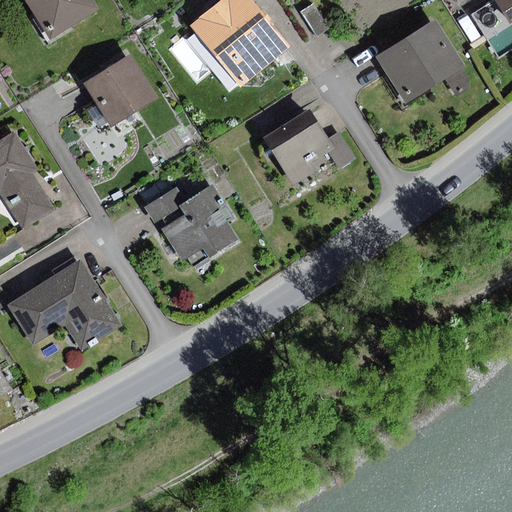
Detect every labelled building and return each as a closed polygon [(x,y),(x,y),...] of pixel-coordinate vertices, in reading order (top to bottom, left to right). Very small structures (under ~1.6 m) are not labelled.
[(92,0),(26,0),(51,39),(99,9),(92,0)] [(252,0),(224,0),(192,27),(242,89),(292,48),(252,0)] [(511,26),(511,25),(496,0),(495,0),(472,15),(488,41),(511,26)] [(511,0),(496,0),(511,25),(511,26),(488,41),(499,58),(511,50),(511,0)] [(314,4),(301,12),(318,37),(330,29),(314,4)] [(437,21),(379,58),(408,104),(447,79),(458,98),(469,91),(471,81),(464,70),(466,68),(437,21)] [(133,56),(85,85),(111,129),(159,100),(133,56)] [(311,110),(264,140),(294,186),(341,157),(329,140),(311,110)] [(16,132),(0,141),(0,195),(23,232),(56,211),(33,175),(40,170),(16,132)] [(341,132),(329,140),(341,157),(346,166),(357,159),(341,132)] [(167,226),(163,229),(184,264),(204,251),(209,260),(239,241),(228,224),(236,220),(214,184),(186,201),(180,205),(161,216),(167,226)] [(180,205),(186,201),(178,187),(146,206),(155,220),(161,216),(180,205)] [(14,235),(0,243),(0,259),(21,247),(14,235)] [(82,262),(11,307),(35,345),(64,326),(81,353),(124,326),(82,262)] [(0,397),(12,390),(0,370),(0,397)]
